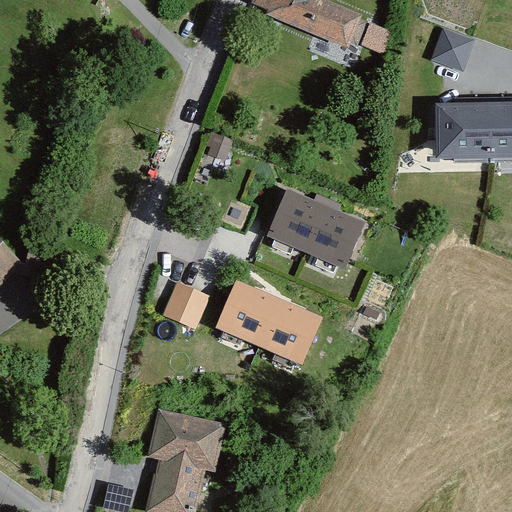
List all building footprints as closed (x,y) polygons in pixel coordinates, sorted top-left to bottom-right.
[(331,0),(266,0),(261,11),(353,53),(368,21),(330,4),(331,0)] [(444,31),(434,59),(462,69),(473,41),(444,31)] [(511,105),(438,106),(439,155),(511,154),(511,105)] [(363,223),(288,192),(270,234),(344,266),(363,223)] [(0,241),(0,296),(27,272),(0,241)] [(238,283),(219,326),(301,361),(320,319),(238,283)] [(208,297),(178,285),(165,315),(195,328),(208,297)] [(229,428),(162,416),(153,463),(162,465),(153,511),(198,511),(205,476),(220,479),(229,428)]
